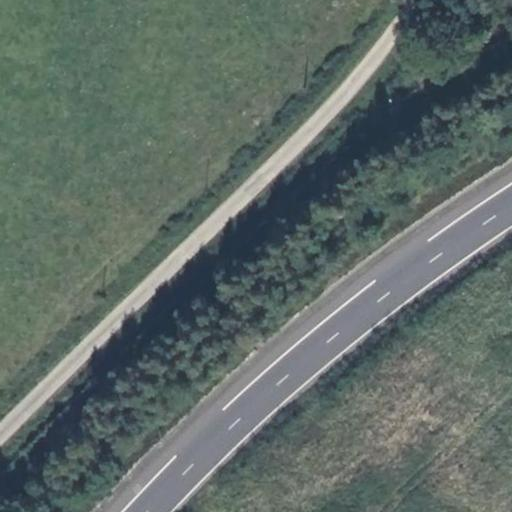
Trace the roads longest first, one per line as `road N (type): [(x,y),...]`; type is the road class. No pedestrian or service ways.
road 1 (unclassified): [(415,0),(348,91),(0,436)]
road 2 (motorway): [(511,211),(306,365),(154,511)]
